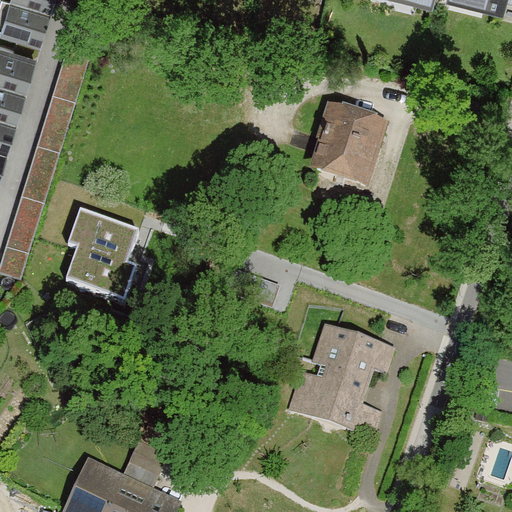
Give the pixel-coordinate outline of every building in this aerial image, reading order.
[(52,0),(0,0),(0,30),(39,43),(52,0)] [(511,0),(451,0),(503,13),(505,0),(506,0),(511,1),(511,0)] [(0,172),(35,58),(0,47),(0,172)] [(89,60),(68,54),(0,270),(0,274),(20,281),(89,60)] [(386,128),(331,111),(312,172),(367,189),(386,128)] [(81,207),(68,242),(79,245),(67,278),(125,298),(136,266),(127,263),(140,228),(81,207)] [(394,353),(326,331),(315,365),(322,367),(317,383),(302,378),(291,411),(374,439),(381,417),(360,410),(373,371),(386,375),(394,353)] [(124,481),(90,465),(68,511),(178,511),(181,507),(152,494),(161,476),(169,458),(141,445),(124,481)]
